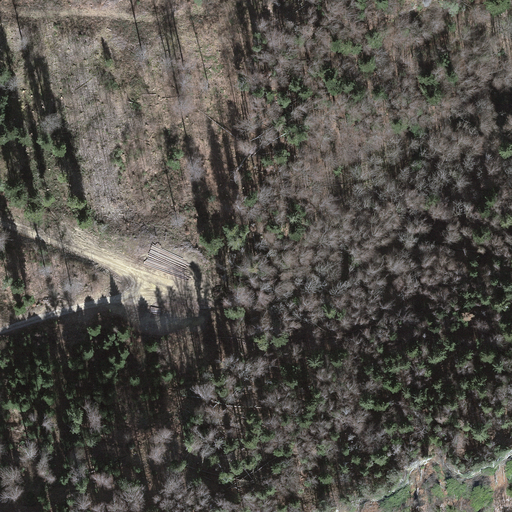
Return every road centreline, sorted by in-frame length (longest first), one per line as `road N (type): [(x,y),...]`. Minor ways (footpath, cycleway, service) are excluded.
road 1 (track): [(0,211),(172,282),(0,330)]
road 2 (track): [(0,6),(139,16)]
